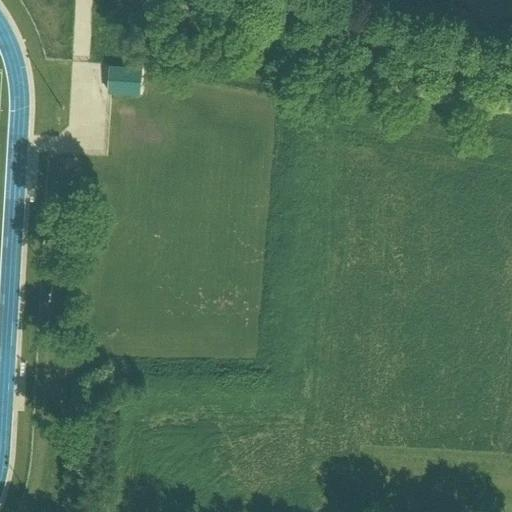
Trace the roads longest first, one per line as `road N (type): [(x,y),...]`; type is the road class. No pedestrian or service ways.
road 1 (residential): [(267,0),(407,47),(511,68)]
road 2 (track): [(511,485),(361,473)]
